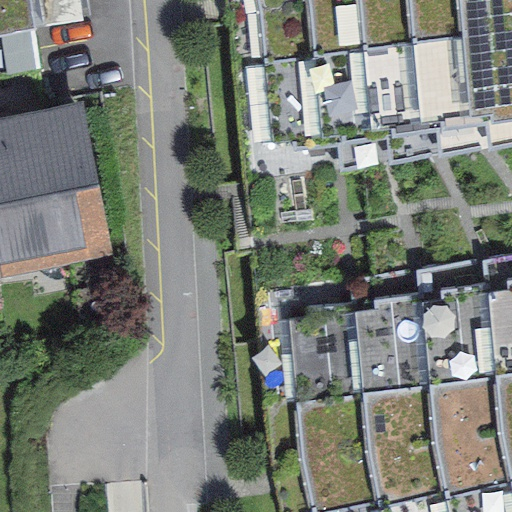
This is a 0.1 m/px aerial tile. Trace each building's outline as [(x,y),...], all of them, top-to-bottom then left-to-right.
[(0,0),(0,26),(71,18),(68,0),(0,0)] [(258,0),(260,11),(331,0),(258,0)] [(411,0),(331,0),(260,11),(265,64),(285,61),(294,148),(342,143),(346,168),(365,166),(368,208),(396,204),(412,203),(406,135),(424,134),(411,0)] [(511,18),(510,0),(359,0),(364,49),(383,46),(392,132),(441,126),(443,152),(496,145),(493,120),(511,119),(511,18)] [(84,114),(0,125),(0,279),(105,265),(84,114)] [(302,455),(440,436),(412,203),(396,204),(401,229),(369,232),(374,274),(355,276),(358,300),(307,305),(316,396),(296,399),(302,455)] [(371,445),(508,426),(487,257),(423,266),(423,292),(375,295),(385,386),(365,390),(371,445)] [(503,425),(511,423),(511,274),(507,275),(511,321),(511,366),(497,370),(503,425)] [(511,511),(511,446),(508,426),(371,445),(382,506),(400,503),(402,511),(511,511)]
